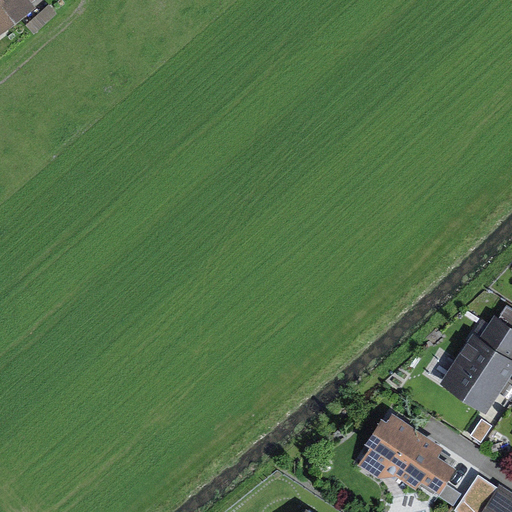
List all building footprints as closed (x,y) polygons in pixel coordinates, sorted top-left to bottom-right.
[(41,0),(0,0),(0,27),(3,31),(41,0)] [(511,319),(500,312),(490,329),(483,324),(451,378),(495,404),(511,374),(511,319)] [(436,455),(438,445),(389,412),(383,420),(378,417),(361,442),(366,445),(353,464),(374,478),(389,474),(409,487),(416,478),(436,491),(453,467),(436,455)] [(479,433),(489,440),(500,424),(490,417),(479,433)] [(511,511),(511,500),(491,487),(474,511),(511,511)]
